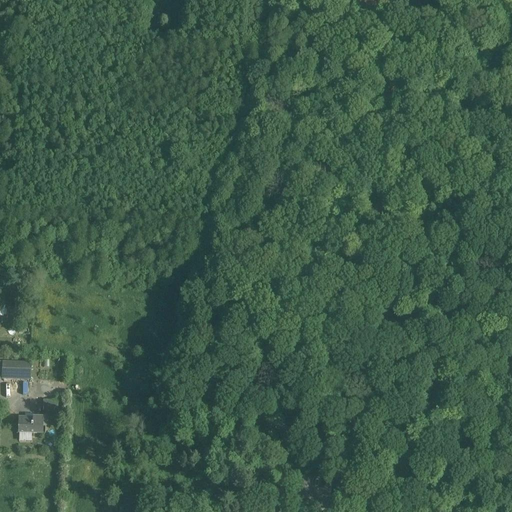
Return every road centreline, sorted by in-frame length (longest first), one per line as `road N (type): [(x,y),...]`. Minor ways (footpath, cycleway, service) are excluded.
road 1 (track): [(300,511),(325,456),(221,407),(208,374),(312,0)]
road 2 (track): [(478,511),(325,456)]
